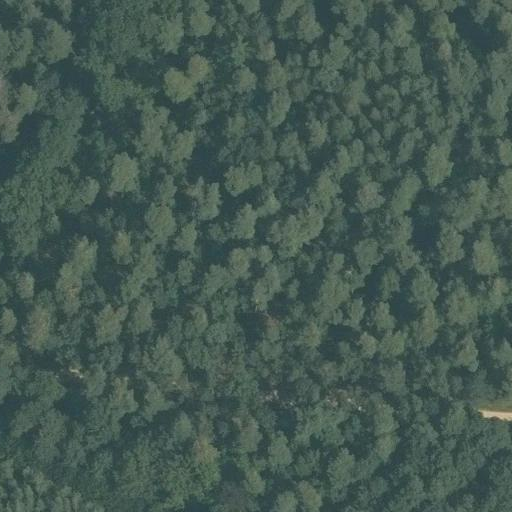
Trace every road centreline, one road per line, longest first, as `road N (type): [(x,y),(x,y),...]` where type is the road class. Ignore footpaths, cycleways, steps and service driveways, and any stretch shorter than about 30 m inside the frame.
road 1 (track): [(511,419),(320,410),(0,375)]
road 2 (track): [(137,0),(0,228)]
road 3 (track): [(0,411),(166,511)]
